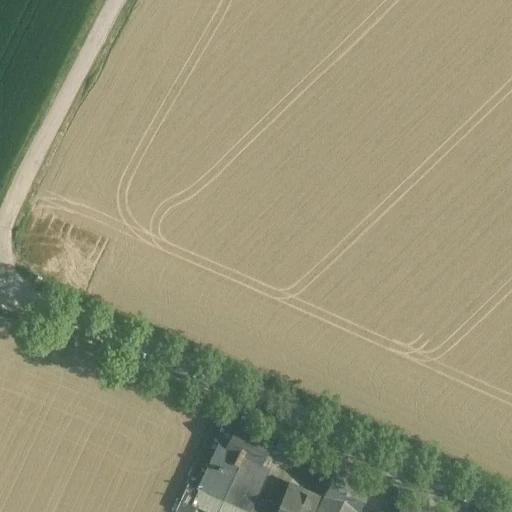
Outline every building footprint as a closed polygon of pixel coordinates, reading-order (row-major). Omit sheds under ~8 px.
[(256,430),(237,421),(227,442),(220,439),(200,481),(226,493),(243,456),(256,430)] [(274,438),(256,430),(243,456),(262,465),(262,464),(274,438)] [(243,456),(225,495),(249,506),(250,506),(255,495),(268,467),(262,464),(262,465),(243,456)] [(337,511),(355,475),(337,467),(324,495),(315,511),(337,511)] [(355,475),(337,511),(359,511),(372,484),(355,475)] [(189,482),(177,508),(186,511),(195,511),(200,501),(195,498),(200,487),(189,482)] [(311,511),(318,497),(290,483),(280,504),(276,511),(311,511)] [(255,495),(250,506),(249,506),(246,511),(263,511),(269,501),(268,501),(255,495)] [(432,511),(403,498),(396,511),(432,511)] [(269,501),(263,511),(276,511),(280,504),(269,499),(268,501),(269,501)]
